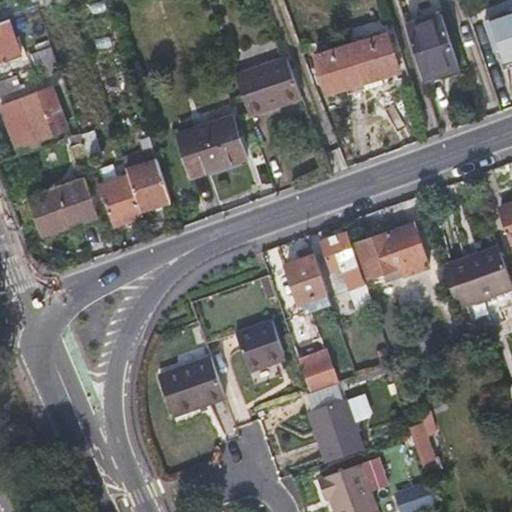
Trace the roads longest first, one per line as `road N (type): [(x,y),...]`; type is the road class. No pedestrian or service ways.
road 1 (secondary): [(511,134),(181,255)]
road 2 (secondary): [(112,472),(114,386),(127,335),(181,255)]
road 3 (secondary): [(36,310),(87,437),(112,472)]
road 4 (secondary): [(181,255),(131,266),(36,310)]
